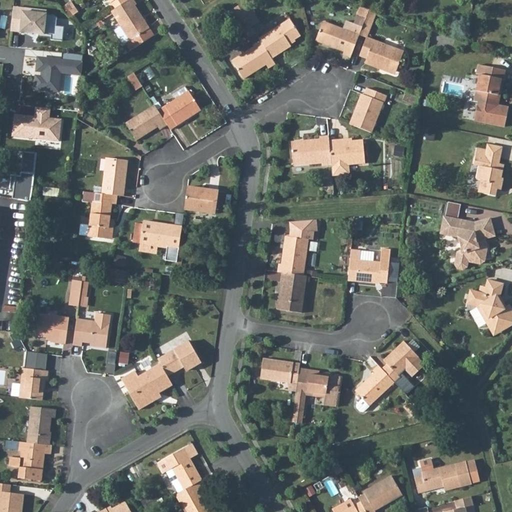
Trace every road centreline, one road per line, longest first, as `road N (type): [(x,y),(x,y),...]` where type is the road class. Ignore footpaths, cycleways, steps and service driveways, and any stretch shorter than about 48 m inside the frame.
road 1 (residential): [(244,129),(252,156),(228,324)]
road 2 (residential): [(161,0),(244,129)]
road 3 (residential): [(228,324),(340,341),(370,316)]
road 4 (residential): [(86,479),(217,402)]
road 5 (residential): [(217,402),(278,511)]
